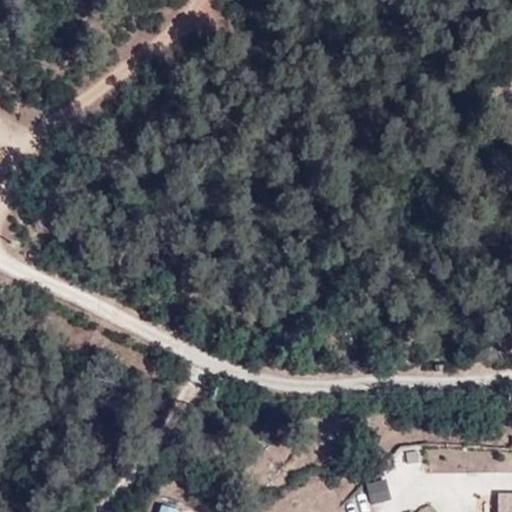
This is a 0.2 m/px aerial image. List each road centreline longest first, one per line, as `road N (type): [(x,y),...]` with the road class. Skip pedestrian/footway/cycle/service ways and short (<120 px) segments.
road 1 (residential): [(511,372),(275,382),(208,360)]
road 2 (track): [(0,180),(5,155),(109,86),(201,0)]
road 3 (residential): [(208,360),(0,261)]
road 4 (residential): [(208,360),(101,511)]
